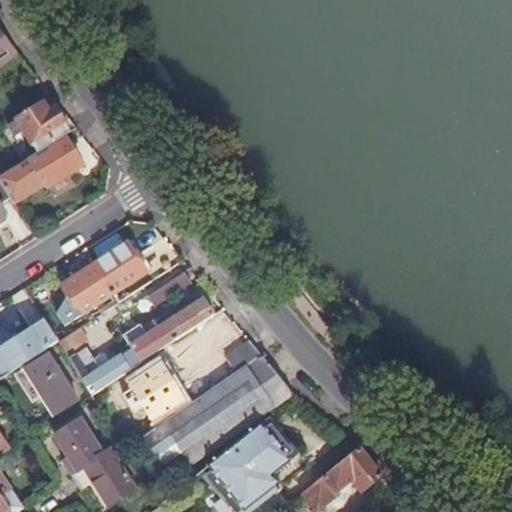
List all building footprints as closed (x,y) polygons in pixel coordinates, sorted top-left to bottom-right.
[(0,55),(12,48),(0,32),(0,55)] [(0,65),(16,54),(12,48),(0,55),(0,65)] [(77,131),(51,100),(49,102),(55,111),(49,115),(43,106),(9,128),(17,140),(26,134),(38,155),(62,140),(77,131)] [(80,165),(77,161),(80,159),(73,147),(70,149),(67,145),(66,146),(62,140),(38,155),(0,179),(0,185),(10,201),(14,206),(80,165)] [(0,218),(5,215),(0,208),(0,207),(10,201),(0,185),(0,218)] [(128,247),(95,268),(114,297),(147,276),(128,247)] [(114,297),(95,268),(63,289),(81,319),(114,297)] [(182,278),(147,301),(154,310),(189,287),(182,278)] [(140,329),(124,340),(132,353),(142,366),(215,318),(205,303),(147,340),(140,329)] [(54,337),(46,324),(34,332),(35,334),(15,346),(6,333),(0,337),(0,381),(1,383),(55,348),(58,345),(59,347),(60,346),(54,337)] [(68,328),(54,337),(60,346),(74,336),(68,328)] [(89,344),(81,332),(74,336),(60,346),(59,347),(62,351),(92,399),(103,393),(142,366),(132,353),(111,367),(99,374),(93,364),(82,348),(89,344)] [(227,360),(238,376),(261,359),(250,345),(227,360)] [(104,357),(93,364),(99,374),(111,367),(104,357)] [(49,359),(27,373),(32,381),(23,387),(34,405),(44,399),(56,418),(78,405),(49,359)] [(270,415),(292,397),(261,359),(238,376),(136,446),(135,446),(164,488),(183,474),(270,415)] [(163,367),(129,388),(153,426),(187,405),(163,367)] [(136,446),(103,393),(92,399),(126,452),(135,446),(136,446)] [(265,425),(295,461),(299,458),(269,422),(265,425)] [(55,440),(78,476),(87,471),(111,510),(137,493),(111,453),(103,458),(81,424),(55,440)] [(265,425),(203,475),(232,511),(256,511),(281,493),(271,481),(295,461),(265,425)] [(0,459),(10,453),(0,436),(0,459)] [(359,455),(304,497),(315,511),(321,511),(340,497),(338,495),(352,485),(363,497),(384,480),(361,452),(358,454),(359,455)] [(26,511),(0,473),(0,511),(26,511)] [(232,511),(203,475),(199,479),(224,511),(232,511)]
